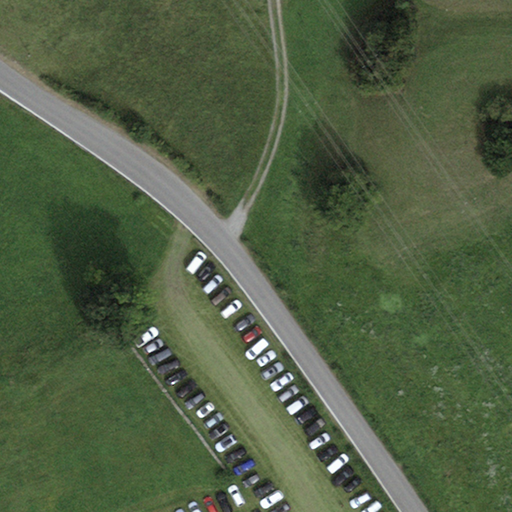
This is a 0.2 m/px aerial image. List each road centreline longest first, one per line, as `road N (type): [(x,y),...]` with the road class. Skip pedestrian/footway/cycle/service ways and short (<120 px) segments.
road 1 (tertiary): [(413,511),(188,204),(92,134),(0,81)]
road 2 (track): [(223,247),(249,205),(275,133),(271,0)]
